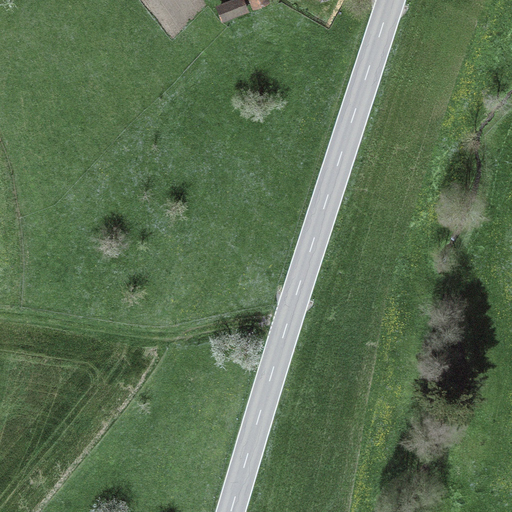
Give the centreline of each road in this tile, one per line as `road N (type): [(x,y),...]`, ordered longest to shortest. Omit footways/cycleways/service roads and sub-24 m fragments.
road 1 (secondary): [(231,511),(286,313),(390,0)]
road 2 (track): [(286,313),(172,332),(0,312)]
